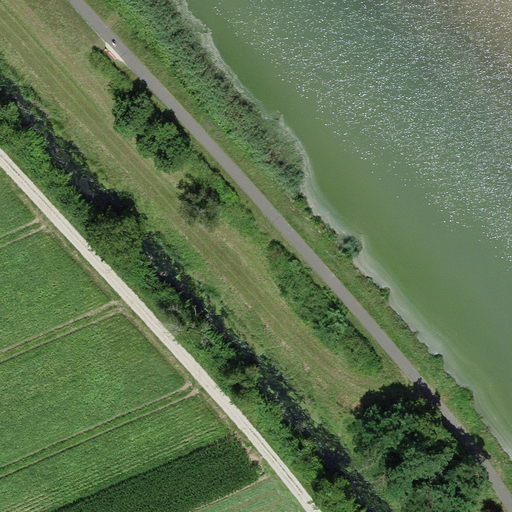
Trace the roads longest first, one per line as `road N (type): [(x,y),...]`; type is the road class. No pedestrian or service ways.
road 1 (track): [(76,0),(403,362),(511,504)]
road 2 (track): [(315,511),(0,155)]
